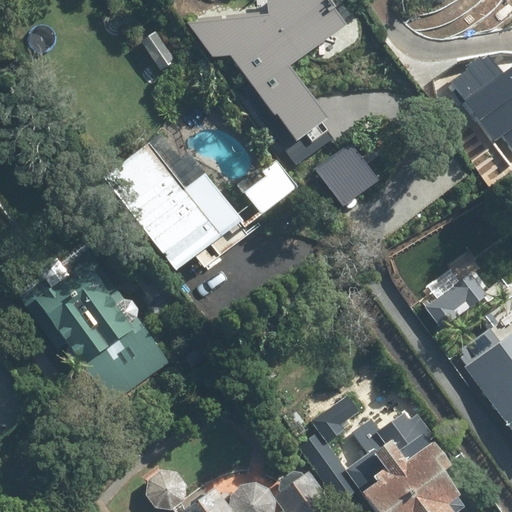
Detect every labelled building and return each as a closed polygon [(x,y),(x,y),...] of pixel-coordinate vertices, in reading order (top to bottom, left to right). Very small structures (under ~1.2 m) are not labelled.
[(217,8),(195,37),(228,64),(246,99),(275,85),(278,89),(302,77),(296,67),(343,43),(320,0),(307,0),(248,31),(217,8)] [(179,192),(153,154),(97,193),(159,283),(234,231),(198,179),(179,192)] [(240,231),(291,194),(275,171),(224,208),(240,231)] [(127,300),(108,313),(69,260),(41,281),(48,291),(23,309),(69,373),(81,365),(114,411),(175,366),(127,300)] [(478,300),(455,266),(411,298),(434,331),(478,300)] [(511,337),(461,373),(511,447),(511,337)] [(338,429),(354,418),(341,399),(303,424),(321,450),(343,436),(338,429)] [(0,475),(1,475),(0,473),(0,433),(12,425),(0,409),(0,475)] [(347,436),(363,457),(338,475),(356,499),(344,508),(346,511),(455,511),(458,510),(411,447),(420,441),(400,414),(374,433),(366,422),(347,436)] [(164,475),(161,474),(157,474),(153,474),(149,475),(146,477),(143,479),(140,482),(138,485),(136,488),(135,492),(135,496),(135,500),(136,504),(138,507),(140,510),(141,511),(171,511),(174,510),(176,507),(178,503),(179,500),(179,496),(179,492),(178,488),(176,485),(174,482),(171,479),(168,477),(164,475)] [(320,511),(302,487),(275,507),(268,511),(265,511),(248,488),(216,511),(212,511),(202,498),(183,511),(320,511)]
